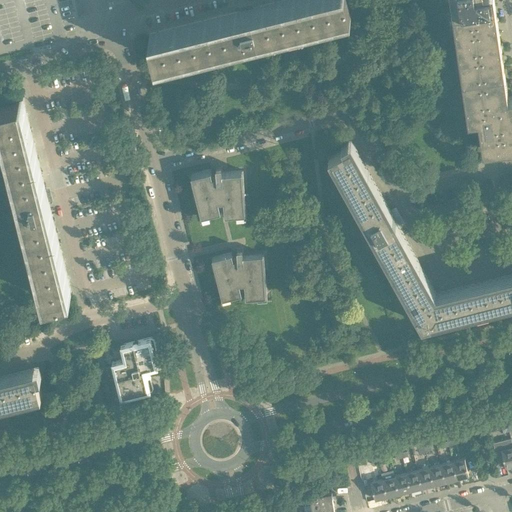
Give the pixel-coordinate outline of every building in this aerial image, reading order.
[(156,61),(351,12),(348,0),(282,0),(253,7),(252,4),(241,10),(149,33),(156,61)] [(506,92),(492,0),(452,0),(469,117),(479,115),(483,144),(484,144),(484,147),(497,145),(497,144),(506,142),(506,144),(511,143),(511,96),(505,97),(504,92),(506,92)] [(41,170),(23,97),(0,102),(0,124),(13,177),(21,208),(44,298),(71,291),(49,201),(41,170)] [(391,211),(353,142),(328,156),(333,165),(422,324),(511,301),(511,272),(436,292),(397,222),(401,220),(395,209),(391,211)] [(212,174),(211,168),(191,173),(194,182),(196,182),(198,192),(196,193),(201,214),(221,209),(218,199),(224,199),(225,213),(245,212),(243,191),(245,191),(243,170),(222,171),(222,165),(216,165),(217,174),(212,174)] [(265,274),(265,270),(264,253),(243,255),(242,248),(237,249),(238,257),(233,258),(232,252),(212,257),(214,266),(217,265),(219,276),(217,276),(222,297),(242,292),(239,283),(245,282),(246,296),(266,295),(264,274),(265,274)] [(125,351),(126,351),(128,357),(112,361),(121,397),(152,389),(153,387),(149,368),(158,366),(155,352),(157,349),(154,338),(151,336),(123,344),(121,346),(122,350),(125,351)] [(101,347),(95,348),(99,367),(101,366),(106,365),(101,347)] [(0,403),(42,394),(35,366),(0,374),(0,403)] [(511,445),(501,449),(505,466),(511,464),(511,445)] [(464,458),(452,461),(457,478),(469,475),(464,458)] [(452,461),(441,464),(445,481),(457,478),(452,461)] [(441,464),(429,466),(434,484),(445,481),(441,464)] [(429,466),(418,469),(422,487),(434,484),(429,466)] [(418,469),(406,472),(410,490),(422,487),(418,469)] [(406,472),(394,475),(399,492),(410,490),(406,472)] [(394,475),(383,478),(387,495),(399,492),(394,475)] [(383,478),(371,481),(375,498),(387,495),(383,478)] [(310,494),(311,504),(333,500),(331,491),(310,494)] [(316,511),(334,509),(333,500),(311,504),(312,511),(316,511)]
